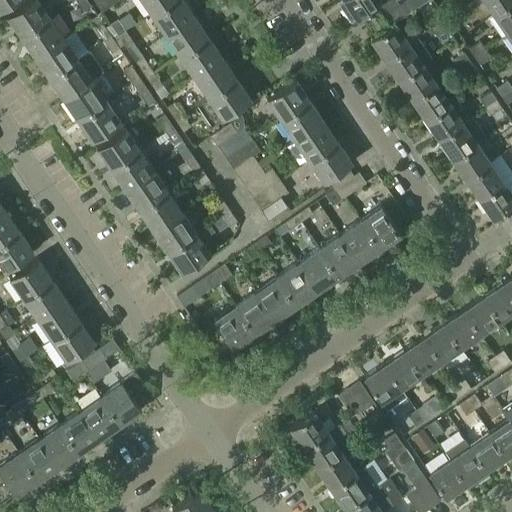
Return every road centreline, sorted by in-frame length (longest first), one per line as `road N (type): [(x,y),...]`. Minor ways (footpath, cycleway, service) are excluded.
road 1 (residential): [(207,433),(443,274),(451,255),(447,232),(285,0)]
road 2 (residential): [(207,433),(0,132)]
road 3 (residential): [(207,433),(88,511)]
